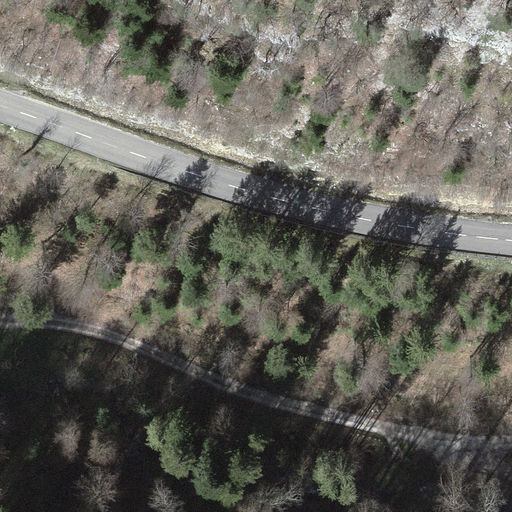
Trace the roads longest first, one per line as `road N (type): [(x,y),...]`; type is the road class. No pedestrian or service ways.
road 1 (tertiary): [(511,240),(308,207),(0,105)]
road 2 (track): [(511,440),(453,443),(58,323),(0,323)]
